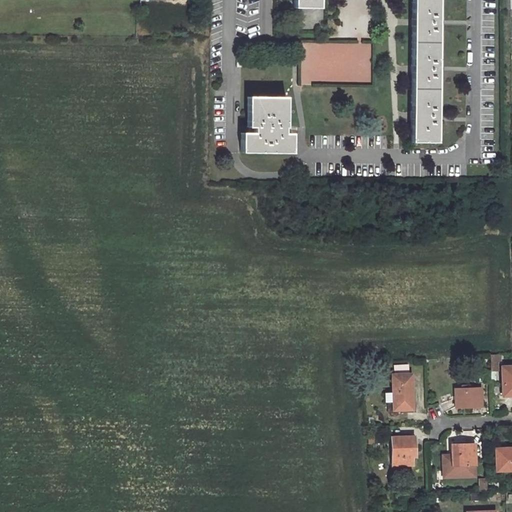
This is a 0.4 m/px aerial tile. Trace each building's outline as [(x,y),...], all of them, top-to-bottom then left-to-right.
[(293,0),(293,8),(319,8),(318,0),(293,0)] [(436,142),(436,0),(411,0),(410,142),(436,142)] [(372,86),(372,43),(300,42),(300,85),(372,86)] [(291,134),(284,134),(284,127),(286,127),(286,97),(247,97),(247,127),(248,127),(248,133),(241,132),(241,153),(291,153),(291,134)] [(407,364),(393,365),(393,374),(407,373),(407,364)] [(511,365),(500,366),(501,396),(511,395),(511,365)] [(392,392),(384,392),(384,402),(392,402),(392,409),(411,408),(410,373),(407,373),(393,374),(391,374),(392,392)] [(480,388),(454,389),(455,407),(480,406),(480,388)] [(410,463),(410,448),(413,448),(413,435),(390,436),(391,468),(402,468),(402,464),(410,463)] [(450,474),(450,480),(473,479),(472,447),(464,448),(464,445),(450,445),(450,459),(441,459),(442,474),(450,474)] [(511,447),(494,448),(495,471),(511,470),(511,447)] [(498,480),(487,480),(488,489),(498,488),(498,480)]
